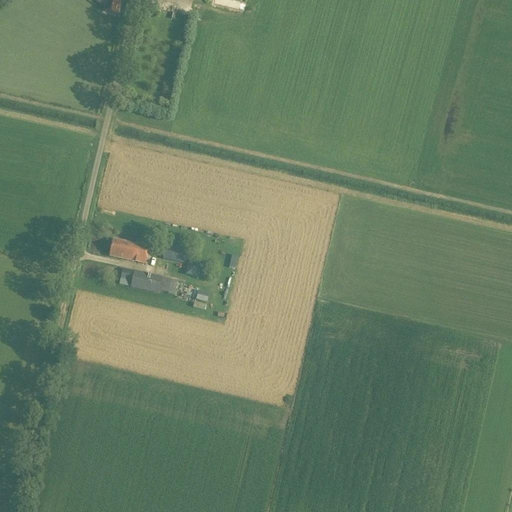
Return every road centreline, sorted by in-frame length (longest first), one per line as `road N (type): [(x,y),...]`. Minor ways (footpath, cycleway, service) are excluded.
road 1 (unclassified): [(71,275),(134,0)]
road 2 (track): [(71,275),(15,511)]
